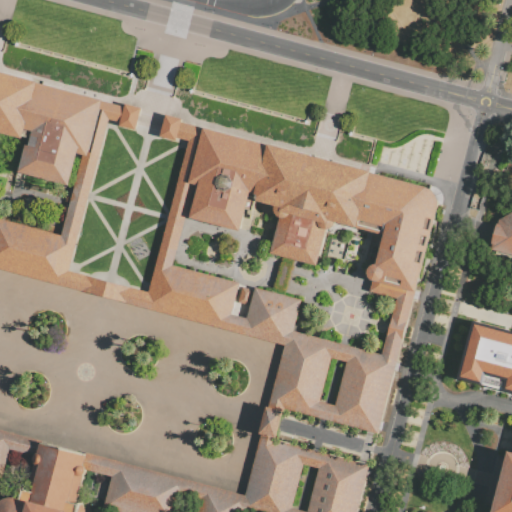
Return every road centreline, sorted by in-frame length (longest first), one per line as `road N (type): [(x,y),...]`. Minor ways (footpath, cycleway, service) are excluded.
road 1 (residential): [(484,101),(374,511)]
road 2 (residential): [(178,17),(484,101)]
